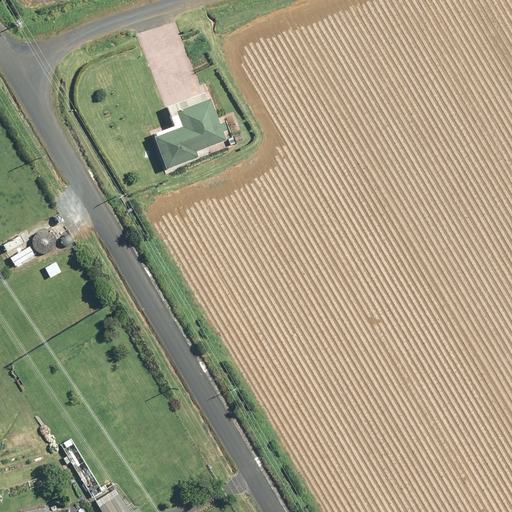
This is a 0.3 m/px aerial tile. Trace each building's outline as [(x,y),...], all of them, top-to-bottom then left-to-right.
[(223,140),(207,101),(203,90),(162,107),(170,126),(150,134),(152,139),(164,170),(196,157),(194,152),(223,140)] [(1,244),(5,252),(29,239),(25,231),(1,244)] [(41,255),(43,255),(50,253),(51,252),(53,250),(54,249),(55,247),(55,245),(55,243),(55,241),(55,239),(54,237),(53,235),(51,233),(49,232),(47,231),(45,231),(43,231),(41,231),(39,231),(37,232),(36,234),(34,235),(33,237),(32,239),(32,241),(31,243),(32,245),(32,247),(33,249),(34,251),(36,252),(37,253),(39,254),(41,255)] [(35,255),(29,244),(9,256),(15,266),(35,255)] [(55,261),(42,268),(49,280),(62,273),(55,261)] [(96,507),(98,511),(139,511),(140,511),(136,506),(128,511),(116,494),(96,507)]
